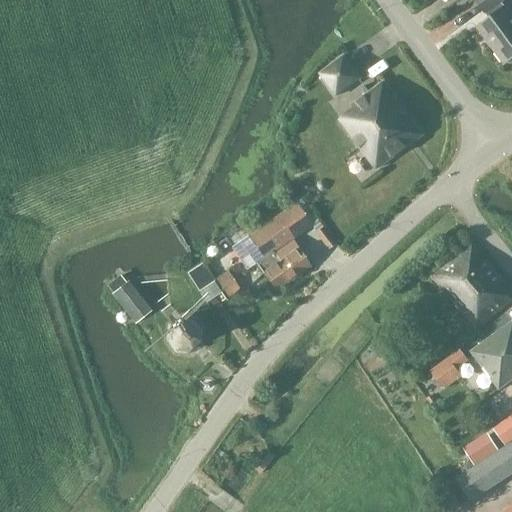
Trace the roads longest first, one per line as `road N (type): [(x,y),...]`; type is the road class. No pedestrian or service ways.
road 1 (tertiary): [(154,511),(233,393),(282,337),(451,186)]
road 2 (tertiary): [(494,149),(389,0)]
